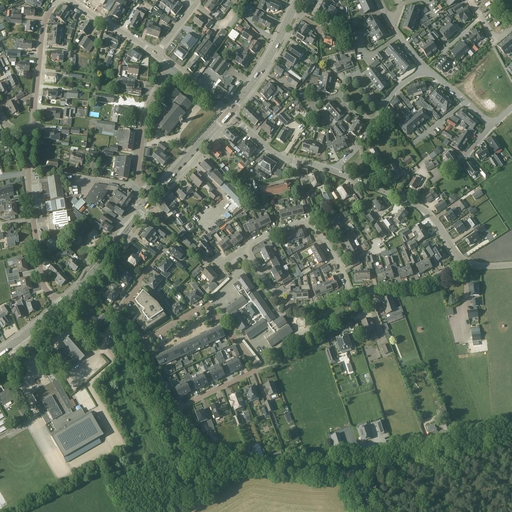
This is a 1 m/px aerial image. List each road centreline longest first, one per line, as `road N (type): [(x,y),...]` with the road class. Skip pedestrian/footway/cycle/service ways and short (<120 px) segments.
road 1 (residential): [(143,342),(206,303),(254,363),(250,373),(177,408)]
road 2 (tertiary): [(460,257),(424,210),(334,171)]
road 3 (residential): [(246,247),(306,223),(332,252),(349,293)]
road 4 (residential): [(151,198),(137,173),(144,119),(172,68)]
road 5 (residential): [(60,305),(42,283),(28,172)]
road 6 (residential): [(31,133),(41,32),(56,0)]
road 7 (residential): [(246,247),(288,307),(349,293)]
road 8 (secondary): [(227,114),(297,0)]
road 9 (track): [(372,511),(342,475),(258,462)]
road 10 (tertiary): [(334,171),(280,157),(227,114)]
road 11 (residential): [(349,293),(421,283),(460,257)]
